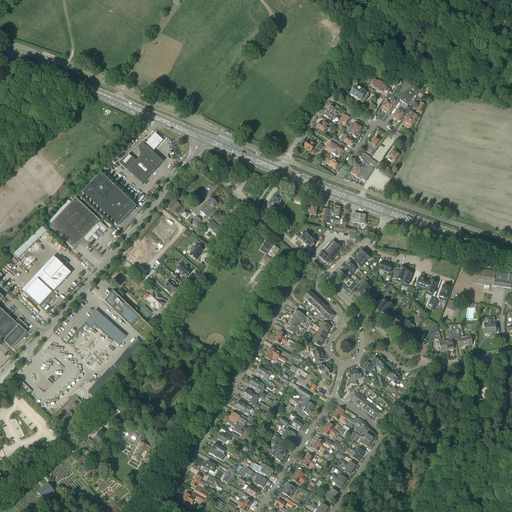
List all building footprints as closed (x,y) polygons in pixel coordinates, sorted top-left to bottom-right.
[(386,96),(391,89),(375,79),(370,87),(368,89),(373,92),(374,90),(382,95),(383,94),(386,96)] [(413,88),(410,86),(400,100),(407,106),(419,90),(414,86),(413,88)] [(366,98),(368,95),(355,87),(350,95),(360,102),(364,96),(366,98)] [(384,111),(396,94),(394,93),(392,96),(393,96),(392,99),(390,98),(388,101),(387,100),(382,108),(383,108),(382,109),(384,111)] [(396,94),(384,111),(387,113),(388,112),(389,112),(393,106),(395,106),(399,100),(400,98),(399,97),(396,94)] [(420,114),(424,105),(420,104),(416,112),(415,115),(416,116),(417,114),(418,115),(419,113),(420,114)] [(406,110),(401,106),(393,118),(399,122),(405,114),(406,115),(405,117),(410,110),(410,109),(407,107),(406,110)] [(336,117),(337,115),(335,114),(337,111),(334,110),(334,109),(330,107),(327,111),(335,115),(334,116),(335,117),(336,117)] [(410,110),(405,117),(407,119),(404,123),(405,123),(404,125),(406,127),(415,115),(413,114),(413,113),(410,110)] [(335,117),(334,116),(335,115),(327,111),(324,116),(328,119),(331,120),(332,118),(334,119),(336,117),(335,117)] [(417,117),(418,115),(417,114),(416,116),(415,115),(406,127),(409,129),(410,127),(411,128),(416,121),(415,120),(417,117)] [(337,124),(335,123),(333,125),(338,129),(340,125),(342,123),(343,122),(340,120),(337,125),(337,124)] [(328,125),(324,123),(322,125),(320,123),(317,128),(323,132),(325,134),(328,129),(327,127),(328,125)] [(352,129),(359,133),(362,129),(353,123),(350,128),(352,129)] [(356,138),(359,133),(352,129),(349,134),(356,138)] [(157,134),(147,144),(156,151),(165,141),(157,134)] [(347,137),(345,136),(344,135),(341,140),(350,147),(353,142),(347,137)] [(372,141),(369,146),(367,148),(370,150),(372,152),(375,148),(380,141),(375,138),(373,141),(372,141)] [(310,143),(307,141),(306,142),(305,144),(313,149),(315,146),(315,145),(316,145),(311,142),(310,143)] [(330,142),(325,149),(327,150),(332,153),(330,156),(331,157),(333,154),(338,147),(338,145),(336,144),(335,145),(332,143),(330,142)] [(162,162),(155,156),(142,143),(138,148),(141,156),(136,161),(132,158),(125,165),(121,161),(119,163),(124,167),(123,167),(142,185),(156,170),(155,169),(162,162)] [(338,147),(333,154),(338,158),(343,150),(340,148),(342,145),(340,143),(338,145),(338,147)] [(310,153),(313,149),(305,144),(303,146),(304,147),(303,148),(305,150),(304,151),(310,154),(310,153)] [(394,162),(399,155),(393,150),(388,157),(390,158),(388,160),(391,162),(393,163),(394,162)] [(356,165),(350,174),(357,179),(361,181),(363,181),(365,182),(374,170),(373,169),(377,164),(370,159),(368,161),(362,157),(361,160),(363,161),(360,165),(358,164),(358,165),(356,165)] [(328,161),(326,164),(335,170),(339,164),(337,163),(338,161),(335,159),(333,158),(332,158),(331,160),(330,162),(328,161)] [(391,180),(392,177),(380,169),(379,171),(391,180)] [(136,207),(100,173),(93,180),(93,181),(81,193),(116,227),(117,227),(136,207)] [(293,199),(303,202),(304,198),(295,194),(293,199)] [(275,195),(268,205),(275,210),(276,207),(277,208),(279,206),(280,204),(281,202),(280,201),(282,199),(275,195)] [(75,198),(49,226),(73,250),(100,221),(75,198)] [(217,203),(211,198),(207,203),(207,202),(199,211),(206,217),(211,211),(217,203)] [(174,202),(171,199),(166,206),(169,209),(174,213),(177,215),(183,209),(180,206),(175,201),(174,202)] [(317,208),(317,205),(315,205),(314,207),(311,207),(310,213),(309,214),(310,216),(311,215),(316,216),(317,208)] [(333,211),(327,210),(325,224),(329,224),(331,216),(335,217),(335,218),(336,218),(335,221),(339,221),(340,219),(341,208),(334,207),(333,211)] [(354,227),(354,229),(346,228),(345,233),(356,235),(359,214),(356,214),(356,215),(353,215),(351,226),(354,227)] [(359,214),(356,235),(364,236),(367,236),(368,231),(367,231),(368,227),(365,227),(365,231),(359,230),(360,225),(364,226),(364,225),(366,225),(366,222),(364,222),(365,217),(362,216),(362,215),(360,214),(359,214)] [(197,227),(201,221),(197,217),(192,223),(197,227)] [(217,236),(222,230),(218,227),(211,221),(207,226),(214,232),(213,233),(217,236)] [(305,233),(299,239),(305,244),(312,236),(309,233),(307,235),(305,233)] [(312,236),(305,244),(310,249),(316,243),(313,240),(315,238),(312,236)] [(197,260),(200,256),(199,255),(203,250),(200,248),(202,245),(196,241),(194,244),(196,245),(194,249),(193,248),(192,248),(190,250),(190,251),(191,251),(192,252),(189,256),(196,260),(196,259),(197,260)] [(332,241),(318,256),(328,265),(342,250),(332,241)] [(130,253),(127,256),(132,260),(134,257),(133,256),(136,253),(139,256),(142,252),(135,245),(129,251),(130,253)] [(267,255),(274,259),(279,250),(273,246),(267,255)] [(363,250),(360,254),(368,261),(371,257),(363,250)] [(367,261),(368,261),(360,254),(360,255),(357,258),(364,264),(367,261)] [(267,257),(261,266),(267,269),(272,261),(267,257)] [(361,268),(364,264),(357,258),(354,262),(361,268)] [(40,307),(71,274),(56,260),(25,293),(40,307)] [(192,272),(189,269),(185,266),(187,264),(184,261),(182,260),(180,263),(181,264),(177,270),(180,272),(179,274),(182,276),(183,275),(187,278),(192,272)] [(380,267),(376,265),(373,273),(377,274),(379,270),(389,273),(390,271),(391,269),(392,267),(381,263),(380,267)] [(352,274),(356,270),(349,264),(345,268),(352,274)] [(156,265),(148,272),(151,275),(158,267),(156,265)] [(349,278),(350,278),(349,277),(352,274),(345,268),(342,271),(349,278)] [(407,271),(400,269),(395,282),(401,284),(406,272),(406,273),(407,271)] [(475,269),(473,284),(484,285),(493,286),(511,289),(511,283),(511,282),(511,274),(505,274),(495,273),(495,272),(475,269)] [(342,271),(338,275),(346,282),(349,278),(342,271)] [(401,284),(401,286),(407,288),(412,275),(406,273),(406,272),(401,284)] [(259,275),(254,282),(261,286),(266,277),(260,273),(259,275)] [(357,292),(362,297),(363,295),(368,290),(372,286),(367,282),(368,280),(365,277),(360,284),(363,286),(357,292)] [(430,283),(419,279),(416,288),(420,289),(421,287),(427,290),(430,283)] [(173,293),(178,288),(178,287),(178,288),(176,286),(178,284),(172,280),(171,281),(170,281),(170,280),(165,286),(167,288),(165,290),(165,289),(165,290),(169,293),(171,291),(173,293)] [(430,283),(427,290),(425,295),(432,297),(436,284),(430,281),(430,283)] [(145,296),(152,303),(151,304),(151,305),(151,306),(152,307),(153,308),(154,308),(155,307),(156,306),(159,309),(164,304),(161,301),(162,299),(163,300),(158,295),(161,292),(154,286),(151,290),(153,292),(154,292),(153,294),(148,299),(145,296)] [(449,289),(443,286),(438,300),(444,302),(449,289)] [(376,298),(368,290),(363,295),(372,303),(376,298)] [(113,291),(103,302),(145,342),(153,330),(113,291)] [(308,302),(314,295),(310,292),(303,298),(308,302)] [(312,306),(318,299),(314,295),(308,302),(312,306)] [(3,299),(0,296),(0,337),(4,342),(11,349),(26,333),(25,332),(28,328),(18,319),(15,323),(0,308),(0,302),(3,299)] [(316,310),(322,303),(318,299),(312,306),(316,310)] [(380,314),(381,312),(390,303),(389,303),(385,299),(375,309),(380,314)] [(457,303),(449,300),(446,309),(454,312),(457,303)] [(390,303),(381,312),(386,317),(395,306),(390,302),(389,303),(390,303)] [(320,314),(321,313),(326,307),(322,303),(316,310),(320,314)] [(140,312),(147,318),(152,313),(145,307),(140,312)] [(330,322),(335,316),(326,307),(321,313),(325,318),(330,322)] [(94,323),(118,345),(119,345),(126,337),(95,311),(85,323),(90,327),(94,323)] [(292,317),(290,321),(298,325),(301,321),(304,322),(306,317),(295,311),(293,315),(291,313),(289,316),(292,317)] [(396,316),(391,321),(392,322),(391,323),(393,325),(394,324),(400,329),(404,323),(396,316)] [(325,318),(323,323),(320,328),(328,332),(330,327),(326,325),(330,322),(325,318)] [(400,329),(398,330),(403,334),(407,330),(410,332),(415,326),(408,319),(404,323),(400,329)] [(298,325),(290,321),(288,324),(285,323),(284,325),(287,326),(285,330),(293,335),(298,325)] [(495,321),(484,321),(485,335),(485,336),(489,336),(489,334),(495,334),(498,333),(499,333),(499,329),(498,328),(495,328),(495,321)] [(325,337),(328,332),(320,328),(317,333),(325,337)] [(457,334),(456,330),(452,331),(454,337),(457,336),(459,348),(466,346),(464,338),(460,339),(459,334),(457,334)] [(441,342),(439,332),(437,331),(434,339),(438,341),(441,352),(449,350),(446,341),(441,342)] [(287,343),(288,340),(284,338),(285,335),(280,332),(277,337),(287,343)] [(322,342),(325,337),(317,333),(315,338),(322,342)] [(320,347),(322,342),(315,338),(312,343),(320,347)] [(110,369),(88,392),(95,399),(121,371),(143,345),(136,339),(111,370),(110,369)] [(424,346),(426,343),(418,339),(414,345),(420,349),(422,345),(424,346)] [(270,348),(268,353),(278,359),(277,359),(278,360),(278,359),(285,363),(286,361),(279,356),(280,354),(276,351),(270,348)] [(278,359),(268,353),(265,358),(270,361),(272,359),(276,361),(277,359),(278,359)] [(317,364),(322,362),(321,359),(323,359),(322,356),(315,358),(317,364)] [(378,360),(376,357),(371,362),(371,363),(369,364),(373,368),(376,365),(377,367),(383,361),(380,358),(378,360)] [(382,371),(386,367),(384,365),(386,363),(383,361),(377,367),(376,368),(377,374),(379,374),(382,371)] [(371,371),(373,368),(369,364),(368,363),(365,366),(371,371)] [(325,366),(323,364),(319,368),(324,372),(329,367),(327,365),(325,366)] [(366,376),(371,371),(365,366),(362,368),(362,369),(364,371),(362,373),(366,376)] [(270,377),(272,374),(260,367),(258,370),(265,374),(270,377)] [(328,377),(332,373),(330,371),(331,369),(329,367),(324,372),(328,377)] [(269,378),(270,377),(265,374),(258,370),(256,373),(263,378),(266,380),(268,378),(269,378)] [(357,374),(357,371),(353,372),(355,380),(356,380),(362,378),(360,373),(357,374)] [(398,374),(395,371),(393,374),(391,372),(388,376),(392,380),(398,374)] [(355,380),(353,372),(350,373),(351,376),(348,377),(349,381),(348,381),(347,384),(357,385),(356,380),(355,380)] [(397,385),(400,381),(399,379),(401,377),(398,374),(392,380),(397,385)] [(290,382),(287,380),(282,377),(280,381),(285,384),(283,386),(286,388),(290,382)] [(265,387),(261,385),(262,384),(253,378),(251,381),(265,390),(266,388),(272,391),(274,388),(267,384),(265,387)] [(26,387),(19,379),(15,383),(28,396),(32,392),(27,386),(26,387)] [(265,390),(251,381),(249,385),(261,392),(259,395),(265,398),(266,396),(262,393),(264,390),(265,390)] [(312,396),(299,388),(296,392),(305,398),(304,400),(302,402),(301,401),(299,404),(300,405),(311,412),(314,407),(308,402),(307,403),(306,402),(308,400),(309,400),(312,396)] [(259,395),(258,397),(246,390),(244,393),(258,401),(260,398),(263,400),(265,398),(259,395)] [(251,402),(254,404),(256,405),(258,401),(244,393),(242,397),(251,402)] [(356,404),(362,396),(357,393),(351,400),(356,404)] [(360,408),(366,400),(362,396),(356,404),(360,408)] [(365,412),(371,404),(366,400),(360,408),(365,412)] [(252,413),(253,413),(253,411),(253,410),(251,409),(248,407),(239,402),(238,404),(250,411),(252,413)] [(252,413),(250,411),(238,404),(235,408),(244,413),(244,412),(248,414),(249,412),(251,413),(252,413)] [(300,405),(299,404),(297,407),(302,411),(309,416),(311,412),(300,405)] [(370,415),(376,408),(371,404),(365,412),(370,415)] [(353,421),(347,417),(343,414),(344,412),(339,408),(336,413),(345,419),(346,419),(355,425),(358,420),(355,418),(353,421)] [(375,419),(381,412),(376,408),(370,415),(375,419)] [(73,415),(70,411),(64,417),(68,420),(73,415)] [(245,427),(247,423),(242,420),(242,419),(232,413),(231,416),(243,424),(242,425),(244,426),(245,427)] [(266,422),(269,416),(264,413),(260,418),(266,422)] [(345,419),(336,413),(333,417),(338,421),(340,418),(344,421),(345,419)] [(243,424),(231,416),(227,423),(232,426),(234,428),(233,431),(241,436),(243,432),(239,430),(241,427),(242,425),(243,424)] [(298,432),(300,429),(303,425),(297,421),(298,419),(295,417),(291,423),(293,424),(291,427),(298,432)] [(329,424),(326,428),(337,436),(339,434),(337,433),(332,430),(334,427),(329,424)] [(134,444),(138,436),(119,425),(115,433),(134,444)] [(337,436),(326,428),(323,433),(328,437),(330,434),(334,437),(336,438),(337,436)] [(294,440),(296,436),(287,430),(284,434),(294,440)] [(359,435),(361,437),(371,443),(374,439),(368,435),(369,434),(364,431),(363,432),(362,431),(359,435)] [(226,437),(221,433),(217,439),(225,444),(227,440),(232,444),(235,439),(228,434),(226,437)] [(291,444),(294,440),(284,434),(281,438),(291,444)] [(280,451),(278,450),(282,445),(281,444),(282,443),(280,441),(281,440),(276,437),(272,442),(275,444),(271,450),(284,458),(286,454),(280,450),(280,451)] [(367,448),(371,443),(361,437),(360,439),(363,442),(362,444),(367,448)] [(325,451),(326,448),(322,446),(324,443),(318,440),(315,444),(325,451)] [(144,460),(150,448),(140,442),(133,454),(134,454),(131,459),(140,464),(143,460),(144,460)] [(223,455),(226,451),(221,449),(222,449),(215,444),(212,449),(223,455)] [(325,451),(315,444),(312,449),(318,452),(319,450),(324,453),(325,451)] [(341,449),(339,452),(343,455),(348,448),(343,445),(341,448),(341,449)] [(353,449),(352,451),(362,457),(364,452),(357,448),(355,450),(353,449)] [(222,461),(225,457),(223,456),(223,455),(212,449),(209,454),(216,458),(222,461)] [(281,463),(284,458),(271,450),(270,452),(273,454),(272,455),(276,458),(275,459),(281,463)] [(358,462),(362,457),(352,451),(351,453),(355,455),(353,458),(358,462)] [(308,455),(305,460),(315,466),(320,470),(322,467),(312,461),(314,459),(308,455)] [(315,466),(305,460),(302,464),(308,468),(309,465),(313,468),(315,466)] [(215,467),(215,466),(207,462),(205,465),(203,464),(200,469),(208,473),(209,470),(215,474),(218,468),(215,467)] [(349,465),(344,462),(343,464),(352,471),(356,466),(350,463),(349,465)] [(272,474),(274,471),(262,464),(259,467),(272,474)] [(343,464),(343,465),(342,466),(346,469),(344,472),(349,475),(352,471),(343,464)] [(272,474),(259,467),(257,465),(255,469),(269,478),(272,474)] [(245,467),(242,471),(244,473),(245,473),(248,475),(250,472),(251,471),(245,467)] [(228,484),(234,474),(228,470),(222,481),(228,484)] [(306,483),(307,481),(302,477),(303,474),(298,471),(295,476),(305,482),(306,483)] [(205,484),(200,481),(202,478),(196,475),(193,480),(204,486),(208,488),(210,484),(206,482),(205,484)] [(258,476),(254,481),(255,483),(263,488),(267,481),(258,476)] [(305,482),(295,476),(292,480),(297,484),(299,481),(303,484),(305,482)] [(340,489),(343,484),(334,478),(331,476),(330,478),(337,483),(335,485),(340,489)] [(340,479),(335,476),(334,478),(343,484),(346,480),(341,476),(340,479)] [(204,486),(193,480),(191,485),(196,488),(198,485),(202,488),(204,486)] [(44,501),(55,492),(48,484),(38,493),(44,501)] [(290,498),(296,490),(288,485),(282,493),(290,498)] [(255,498),(258,493),(249,487),(245,492),(255,498)] [(325,491),(319,487),(318,490),(324,494),(322,496),(331,503),(334,498),(325,492),(325,491)] [(338,493),(332,490),(330,492),(326,490),(325,491),(325,492),(334,498),(338,493)] [(186,493),(183,498),(193,504),(194,502),(193,501),(195,499),(196,499),(202,503),(204,499),(203,498),(198,495),(197,497),(192,494),(191,497),(186,493)] [(193,504),(183,498),(180,503),(186,507),(187,504),(192,507),(193,504)] [(293,507),(294,504),(285,498),(284,500),(288,502),(286,505),(291,509),(293,507)] [(282,511),(283,511),(285,511),(282,509),(285,504),(282,502),(283,502),(279,499),(274,506),(282,511)] [(245,503),(240,500),(239,502),(249,508),(252,503),(246,500),(245,503)] [(244,511),(246,511),(249,508),(239,502),(238,504),(242,507),(240,509),(244,511)]
